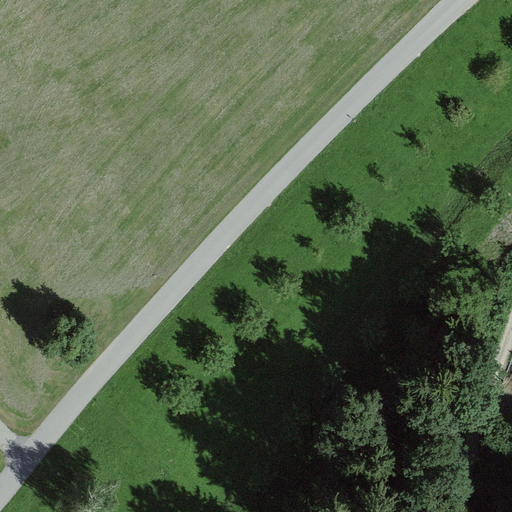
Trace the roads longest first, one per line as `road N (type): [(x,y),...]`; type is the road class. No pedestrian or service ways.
road 1 (unclassified): [(0,495),(190,271),(458,0)]
road 2 (track): [(457,511),(511,336)]
